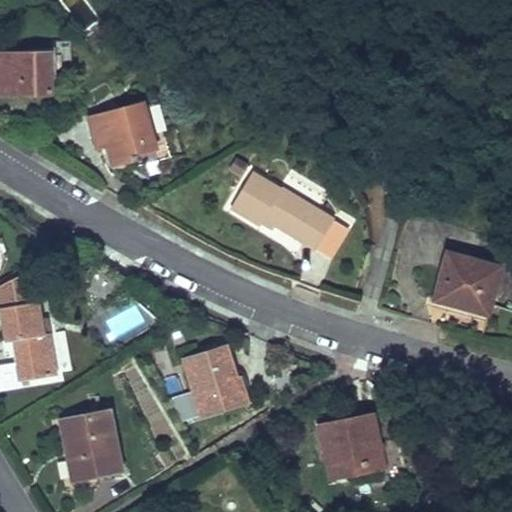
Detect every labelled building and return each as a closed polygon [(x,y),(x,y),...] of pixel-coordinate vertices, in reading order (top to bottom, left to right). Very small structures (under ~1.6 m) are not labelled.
[(53,44),(20,48),(21,59),(1,61),(3,92),(57,87),(53,44)] [(20,48),(0,49),(0,54),(1,61),(21,59),(20,48)] [(106,128),(111,146),(114,156),(159,143),(145,98),(88,115),(93,132),(106,128)] [(106,128),(93,132),(99,149),(111,146),(106,128)] [(252,170),(231,205),(264,225),(269,216),(317,244),(334,215),(284,186),(282,188),(252,170)] [(496,262),(443,248),(431,296),(484,309),(496,262)] [(112,300),(126,276),(93,256),(79,279),(112,300)] [(39,298),(0,304),(0,324),(2,336),(12,335),(19,377),(60,370),(50,313),(41,314),(39,298)] [(221,344),(183,358),(204,415),(250,398),(241,371),(232,374),(221,344)] [(108,408),(60,417),(71,475),(120,465),(108,408)] [(387,467),(374,410),(315,423),(328,481),(387,467)]
